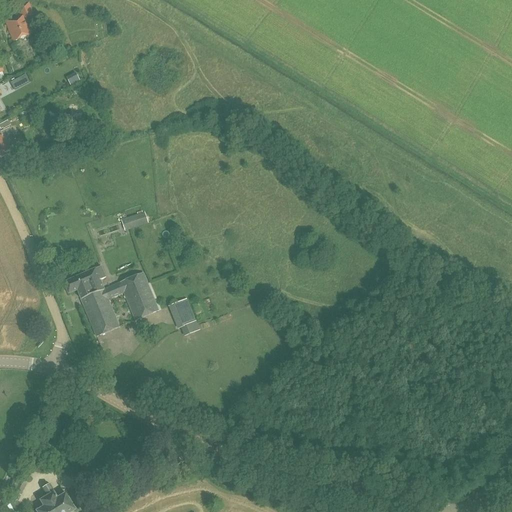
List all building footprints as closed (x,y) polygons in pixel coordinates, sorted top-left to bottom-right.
[(5,21),(13,41),(32,33),(26,19),(34,15),(29,2),(16,8),(19,15),(5,21)] [(20,89),(16,81),(9,85),(14,93),(20,89)] [(1,96),(0,96),(0,107),(3,113),(8,110),(1,96)] [(0,132),(0,157),(20,147),(9,128),(0,132)] [(120,220),(124,231),(149,223),(144,212),(120,220)] [(76,290),(96,337),(119,327),(108,299),(124,293),(135,321),(158,311),(142,274),(103,290),(99,280),(105,278),(100,266),(64,283),(68,293),(76,290)] [(181,327),(183,331),(185,336),(199,330),(186,299),(169,306),(178,328),(181,327)] [(11,491),(21,495),(30,475),(20,470),(11,491)] [(37,511),(71,511),(75,510),(66,493),(57,498),(54,492),(53,492),(49,485),(43,488),(48,496),(40,500),(44,507),(37,511)]
